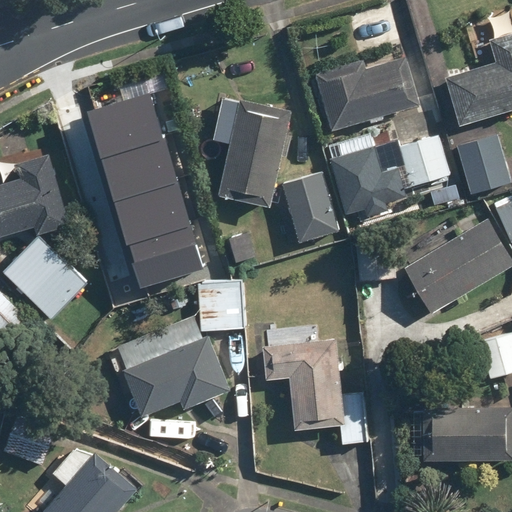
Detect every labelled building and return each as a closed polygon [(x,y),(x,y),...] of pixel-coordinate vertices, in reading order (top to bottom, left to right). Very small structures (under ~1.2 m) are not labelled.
[(497,58),(447,73),(462,124),(511,108),(511,31),(490,38),(497,58)] [(367,63),(365,57),(317,72),(335,129),(420,102),(403,51),(367,63)] [(132,107),(106,114),(150,274),(204,259),(156,85),(128,93),(132,107)] [(294,108),(242,96),(220,192),(272,204),(294,108)] [(511,178),(497,131),(458,144),(473,193),(511,180),(511,178)] [(403,135),(338,156),(357,211),(422,190),(403,135)] [(22,177),(0,182),(0,233),(35,224),(37,231),(71,222),(52,153),(18,162),(22,177)] [(322,169),(284,181),(302,240),(339,229),(322,169)] [(511,197),(495,205),(510,241),(511,240),(511,197)] [(511,262),(511,254),(490,218),(405,270),(430,312),(511,262)] [(41,233),(5,269),(53,317),(89,282),(41,233)] [(395,240),(358,241),(359,278),(396,277),(395,240)] [(243,276),(200,279),(203,330),(246,327),(243,276)] [(1,289),(0,289),(0,333),(10,344),(33,324),(1,289)] [(511,330),(482,337),(490,377),(511,372),(511,330)] [(233,388),(210,332),(123,367),(142,414),(180,399),(183,408),(233,388)] [(340,335),(262,340),(264,378),(292,376),(295,428),(341,425),(342,443),(370,441),(367,392),(343,393),(340,335)] [(511,459),(511,404),(424,403),(423,458),(511,459)] [(55,426),(16,412),(3,450),(42,464),(55,426)] [(91,458),(75,444),(53,471),(67,483),(42,511),(116,511),(140,484),(99,449),(91,458)]
